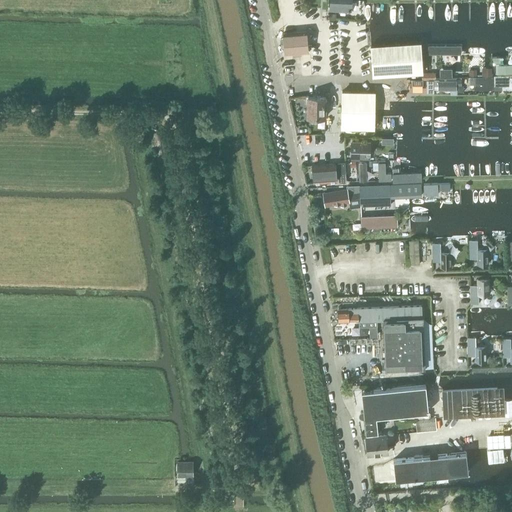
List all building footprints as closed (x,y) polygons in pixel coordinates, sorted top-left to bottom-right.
[(351,0),(330,0),(330,11),(351,12),(351,0)] [(307,32),(283,34),(284,39),(280,40),(281,48),(284,49),(285,54),(309,52),(307,32)] [(420,44),(370,47),(372,75),(422,72),(420,44)] [(460,46),(427,46),(427,55),(460,55),(460,46)] [(511,64),(496,65),(496,74),(511,73),(511,64)] [(481,67),(481,76),(491,75),(491,67),(481,67)] [(511,75),(494,76),(493,90),(511,90),(511,75)] [(493,76),(474,76),(474,90),(489,89),(489,91),(493,91),(493,76)] [(439,80),(438,89),(456,90),(456,80),(439,80)] [(375,94),(341,94),(341,131),(375,132),(375,94)] [(325,97),(307,97),(308,117),(326,117),(325,97)] [(370,142),(351,142),(351,159),(370,159),(370,142)] [(345,161),(337,162),(339,181),(346,180),(345,161)] [(384,163),(377,163),(377,181),(390,181),(390,173),(384,174),(384,163)] [(336,164),(312,166),(313,184),(337,182),(336,164)] [(417,173),(393,174),(393,183),(418,181),(418,179),(417,173)] [(420,182),(394,183),(395,195),(420,194),(420,182)] [(437,183),(424,184),(424,194),(433,194),(433,190),(438,189),(437,183)] [(360,206),(390,204),(389,187),(360,188),(360,198),(360,206)] [(347,189),(347,190),(349,200),(360,198),(360,188),(347,189)] [(323,194),(325,206),(341,203),(342,205),(345,205),(345,202),(349,201),(349,200),(347,190),(323,194)] [(397,214),(360,216),(361,228),(397,226),(397,214)] [(322,223),(315,224),(317,233),(324,232),(322,223)] [(477,240),(469,240),(470,258),(477,258),(477,264),(488,264),(488,256),(491,253),(488,250),(488,249),(487,249),(484,246),(481,249),(477,249),(477,240)] [(439,243),(432,243),(432,261),(439,261),(439,267),(450,267),(450,259),(453,256),(450,253),(450,252),(449,252),(446,249),(443,252),(440,252),(439,243)] [(490,277),(476,278),(476,284),(470,284),(470,303),(479,303),(479,295),(482,295),(484,297),(486,295),(490,294),(490,291),(492,289),(490,287),(490,277)] [(349,309),(338,310),(339,322),(385,320),(387,369),(421,367),(419,327),(422,327),(421,304),(349,308),(349,309)] [(475,336),(467,336),(467,355),(475,355),(475,361),(487,361),(487,352),(489,350),(486,347),(486,345),(484,345),(481,342),(478,345),(476,345),(475,336)] [(511,338),(502,338),(502,357),(510,356),(510,363),(511,362),(511,346),(511,338)] [(425,385),(361,391),(365,433),(377,432),(376,417),(428,412),(425,385)] [(498,401),(497,389),(443,390),(443,389),(443,417),(504,415),(504,401),(498,401)] [(435,417),(415,419),(417,432),(437,430),(435,417)] [(385,435),(366,437),(367,455),(387,453),(385,435)] [(466,452),(393,459),(395,479),(468,472),(466,452)] [(195,462),(179,462),(179,474),(195,474),(195,462)]
